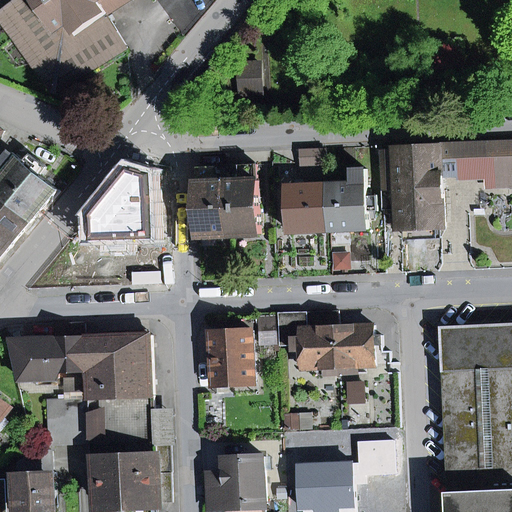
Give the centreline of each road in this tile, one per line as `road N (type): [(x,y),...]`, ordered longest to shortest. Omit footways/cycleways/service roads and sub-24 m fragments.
road 1 (residential): [(177,137),(511,126)]
road 2 (residential): [(183,298),(414,289)]
road 3 (residential): [(421,511),(414,289)]
road 4 (residential): [(183,298),(192,511)]
road 5 (residential): [(0,290),(121,139)]
road 6 (residential): [(0,305),(183,298)]
road 7 (residential): [(121,139),(240,0)]
road 8 (residential): [(177,137),(183,298)]
road 9 (residential): [(121,139),(0,100)]
